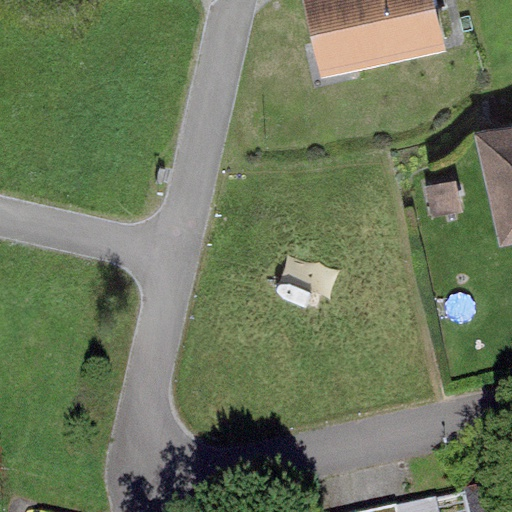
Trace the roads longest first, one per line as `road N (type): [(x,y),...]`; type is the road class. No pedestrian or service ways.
road 1 (residential): [(179,495),(157,465),(153,428),(243,0)]
road 2 (residential): [(179,495),(511,420)]
